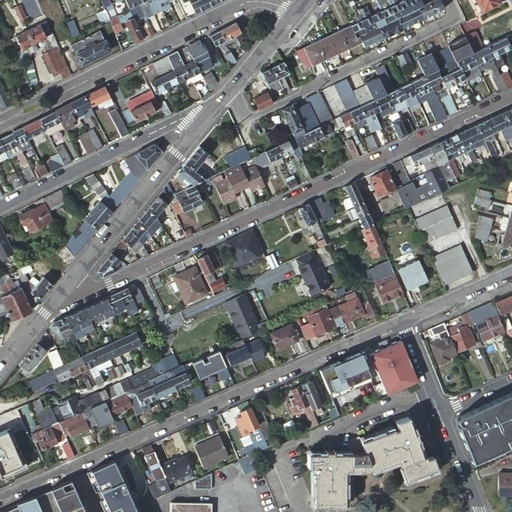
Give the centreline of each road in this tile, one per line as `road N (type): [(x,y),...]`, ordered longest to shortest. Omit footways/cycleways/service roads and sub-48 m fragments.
road 1 (residential): [(68,285),(101,288),(511,97)]
road 2 (residential): [(402,319),(0,496)]
road 3 (residential): [(0,123),(245,2),(294,14)]
road 4 (residential): [(231,89),(244,119),(456,19),(447,0)]
road 5 (residential): [(0,207),(193,113),(207,117)]
road 6 (tertiary): [(68,285),(207,117)]
road 7 (unclassified): [(149,365),(87,393),(62,399),(49,391),(0,405)]
road 8 (residential): [(402,319),(511,271)]
